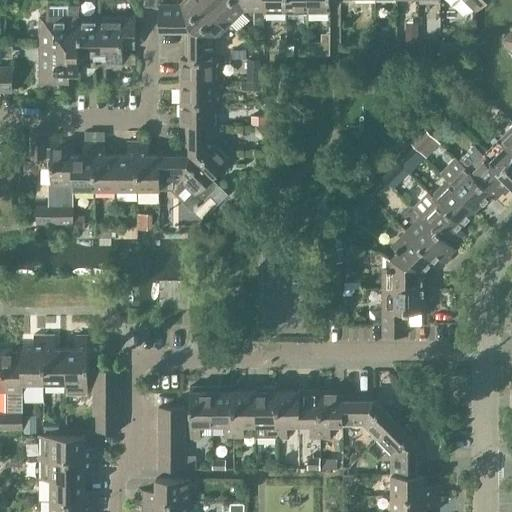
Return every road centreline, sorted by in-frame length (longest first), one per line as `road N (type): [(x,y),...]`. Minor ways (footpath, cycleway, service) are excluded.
road 1 (residential): [(117,511),(117,485),(131,457),(131,378),(147,360),(240,361),(279,350),(487,353)]
road 2 (residential): [(7,124),(147,122),(147,0)]
